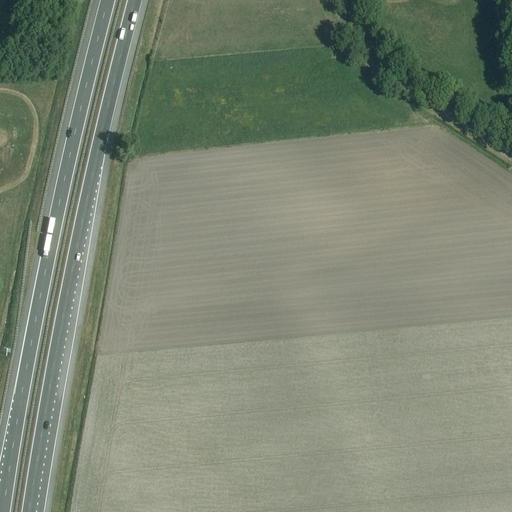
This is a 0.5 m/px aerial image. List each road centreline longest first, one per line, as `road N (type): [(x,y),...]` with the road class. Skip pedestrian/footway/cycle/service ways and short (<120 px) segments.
road 1 (motorway): [(29,511),(70,280),(135,0)]
road 2 (motorway): [(105,0),(3,511)]
road 3 (unclassified): [(511,157),(372,62),(356,0)]
